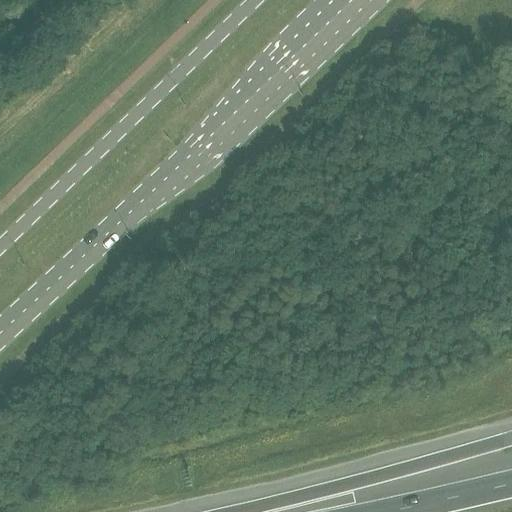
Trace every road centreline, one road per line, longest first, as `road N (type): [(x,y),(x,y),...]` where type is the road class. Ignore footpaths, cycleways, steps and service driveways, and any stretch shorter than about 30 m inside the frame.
road 1 (primary): [(0,341),(361,0)]
road 2 (primary): [(256,0),(0,247)]
road 3 (motorway): [(511,437),(241,511)]
